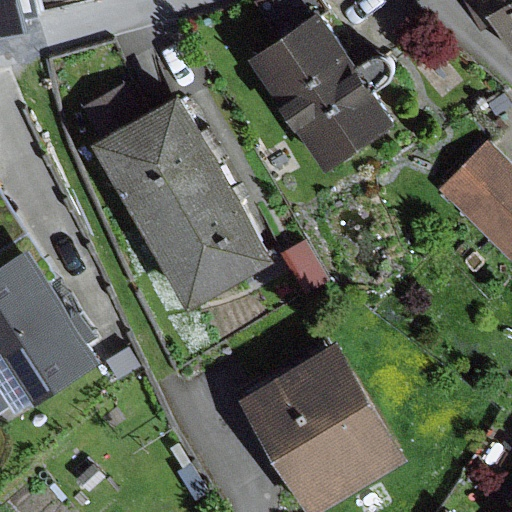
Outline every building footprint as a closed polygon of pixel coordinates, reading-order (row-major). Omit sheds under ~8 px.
[(0,0),(0,37),(63,27),(58,0),(0,0)] [(511,0),(496,0),(511,30),(511,0)] [(326,5),(256,53),(331,165),(405,119),(382,85),(394,76),(398,72),(400,67),(400,61),(397,55),(391,51),(384,50),(376,52),(364,60),(326,5)] [(127,80),(85,103),(150,219),(235,171),(187,88),(144,112),(127,80)] [(511,158),(490,138),(446,187),(511,246),(511,158)] [(235,171),(150,219),(197,301),(281,253),(235,171)] [(0,181),(0,265),(38,242),(0,181)] [(0,265),(0,354),(5,363),(27,398),(44,387),(48,394),(109,356),(38,242),(0,265)] [(346,334),(247,392),(318,511),(417,454),(346,334)] [(134,345),(109,360),(120,377),(144,363),(134,345)]
